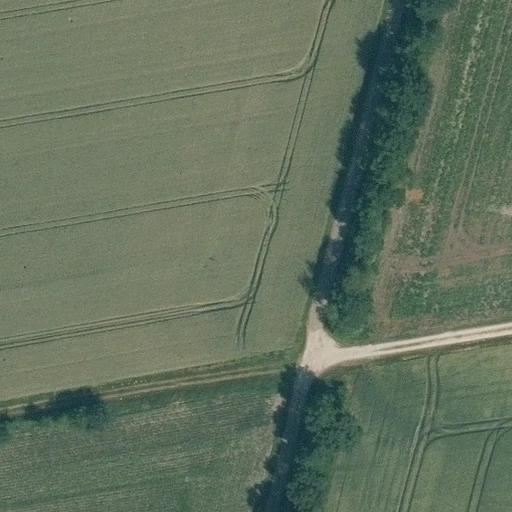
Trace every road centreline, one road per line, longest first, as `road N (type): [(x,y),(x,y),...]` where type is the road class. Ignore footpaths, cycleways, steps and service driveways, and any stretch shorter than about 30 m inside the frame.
road 1 (track): [(400,0),(267,511)]
road 2 (track): [(0,410),(307,357)]
road 3 (residential): [(511,326),(307,357)]
